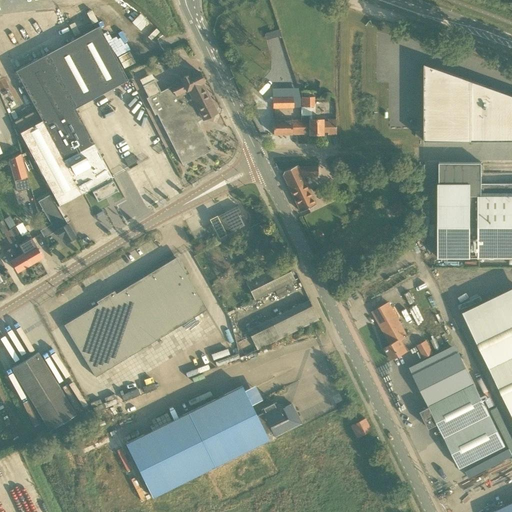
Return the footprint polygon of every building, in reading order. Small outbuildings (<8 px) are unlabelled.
[(280,0),(274,0),(272,1),(287,45),(295,43),(280,0)] [(118,190),(111,178),(112,177),(75,108),(128,80),(99,26),(15,71),(37,109),(14,122),(60,206),(91,189),(97,201),(106,196),(107,197),(109,196),(109,195),(118,190)] [(511,95),(424,64),(423,141),(511,141),(511,95)] [(157,113),(183,165),(212,150),(198,122),(217,112),(202,83),(204,82),(198,71),(192,74),(191,70),(181,75),(182,79),(183,80),(161,92),(154,78),(143,84),(149,97),(146,98),(155,114),(157,113)] [(273,107),(283,107),(293,107),(293,97),(273,97),(273,107)] [(301,107),(314,107),(314,97),(301,97),(301,107)] [(323,132),(328,132),(328,121),(323,121),(323,119),(310,119),(310,116),(301,116),(301,120),(296,120),(296,125),(293,125),(292,134),(309,134),(323,134),(323,132)] [(336,134),(336,124),(336,119),(328,119),(328,121),(328,132),(328,134),(336,134)] [(273,135),(292,134),(293,125),(296,125),(296,120),(273,121),(273,135)] [(14,181),(27,177),(20,154),(8,161),(14,181)] [(482,184),(482,163),(439,163),(439,184),(438,184),(438,258),(511,257),(511,183),(507,184),(482,184)] [(300,212),(315,205),(302,175),(318,175),(318,166),(298,166),(297,165),(284,171),(283,174),(300,212)] [(75,237),(64,218),(50,194),(38,201),(41,207),(50,223),(39,230),(43,237),(55,230),(59,238),(62,237),(66,243),(75,237)] [(217,216),(210,220),(217,236),(239,225),(235,215),(241,212),(236,203),(215,214),(217,216)] [(15,240),(10,230),(5,221),(0,224),(0,230),(2,234),(4,233),(10,243),(15,240)] [(368,253),(389,234),(381,225),(372,233),(371,232),(359,242),(368,253)] [(30,264),(42,257),(32,236),(30,237),(28,232),(21,236),(15,226),(10,230),(15,240),(16,240),(23,253),(30,264)] [(316,240),(325,235),(321,229),(312,234),(316,240)] [(16,256),(11,247),(5,250),(16,271),(30,264),(23,253),(16,256)] [(206,309),(175,257),(116,293),(114,290),(96,301),(98,304),(63,324),(95,376),(206,309)] [(254,300),(285,284),(294,280),(286,262),(245,282),(254,300)] [(398,271),(380,279),(385,290),(403,281),(398,271)] [(468,321),(486,357),(490,366),(511,411),(511,412),(511,287),(463,312),(468,321)] [(256,349),(309,324),(318,319),(309,300),(247,330),(256,349)] [(387,303),(372,311),(390,344),(384,347),(391,360),(408,351),(401,340),(408,336),(389,302),(387,303)] [(216,337),(221,334),(215,319),(209,322),(216,337)] [(423,358),(433,353),(426,340),(416,346),(423,358)] [(49,430),(75,415),(38,352),(11,368),(49,430)] [(474,383),(458,352),(412,376),(428,406),(429,407),(420,412),(428,428),(437,424),(444,438),(490,415),(477,389),(474,383)] [(121,372),(132,393),(146,385),(135,364),(121,372)] [(73,408),(84,403),(72,378),(62,383),(73,408)] [(257,416),(242,386),(125,443),(152,497),(268,439),(266,434),(268,433),(269,435),(273,433),(274,436),(301,423),(291,403),(279,409),(276,402),(261,410),(263,413),(257,416)] [(490,415),(444,438),(459,468),(505,445),(490,415)] [(351,425),(357,437),(357,438),(358,437),(371,430),(372,430),(370,425),(366,417),(365,418),(351,425)] [(511,511),(511,502),(492,511),(511,511)]
